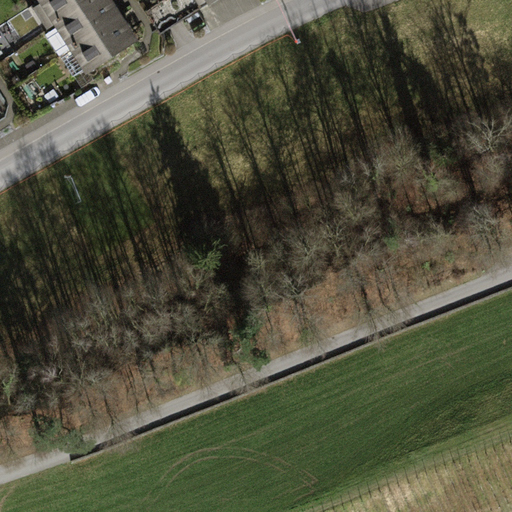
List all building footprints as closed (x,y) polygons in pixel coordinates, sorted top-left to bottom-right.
[(30,0),(38,11),(53,0),(30,0)] [(54,35),(105,1),(104,0),(53,0),(38,11),(54,35)] [(196,0),(206,14),(226,0),(196,0)] [(70,59),(121,25),(105,1),(54,35),(70,59)] [(86,83),(137,49),(121,25),(70,59),(86,83)]
